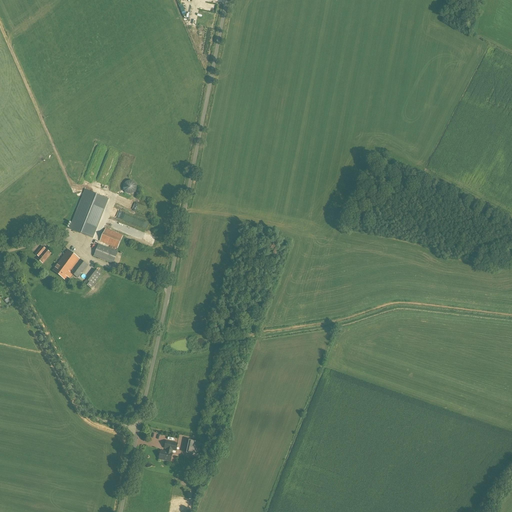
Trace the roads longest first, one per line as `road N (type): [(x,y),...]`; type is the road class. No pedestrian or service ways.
road 1 (unclassified): [(137,429),(226,0)]
road 2 (unclassified): [(0,261),(87,412),(137,429)]
road 3 (unknown): [(167,287),(98,261),(71,239),(0,256)]
